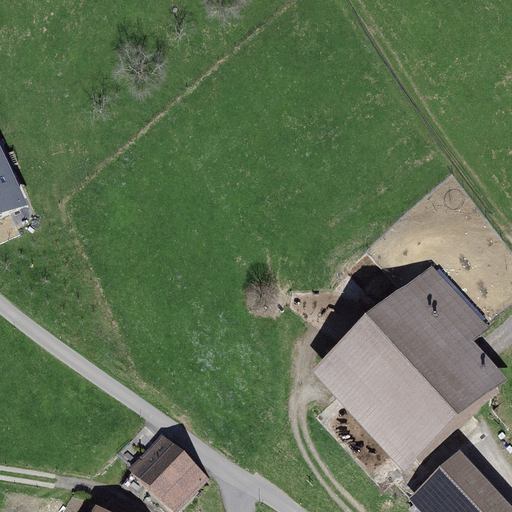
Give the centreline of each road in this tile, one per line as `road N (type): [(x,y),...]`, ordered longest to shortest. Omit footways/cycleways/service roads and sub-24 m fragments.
road 1 (residential): [(0,306),(240,480)]
road 2 (track): [(0,476),(97,486),(151,511)]
